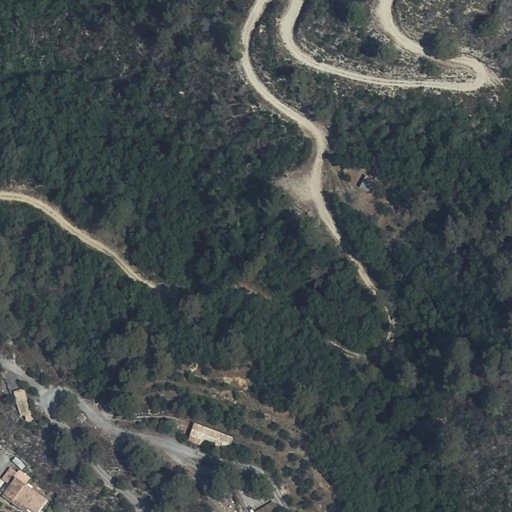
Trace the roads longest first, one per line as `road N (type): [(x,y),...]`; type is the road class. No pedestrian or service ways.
road 1 (track): [(0,198),(31,202),(150,286),(259,297),(343,344),(378,337),(382,311),(320,224),(316,139),(263,103),(242,74),(245,37),(267,0)]
road 2 (track): [(296,0),(295,45),(348,73),(483,85),(481,64),(400,44),(386,0)]
